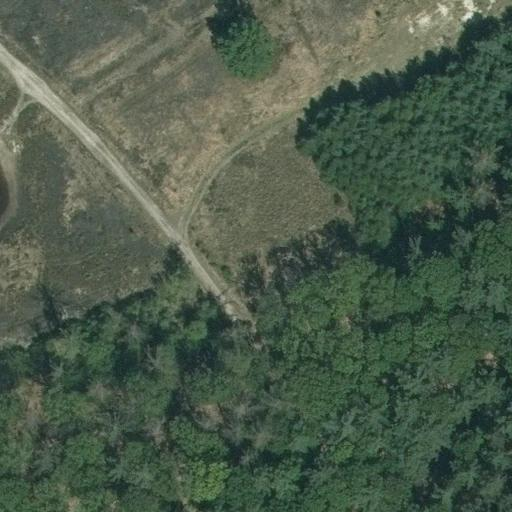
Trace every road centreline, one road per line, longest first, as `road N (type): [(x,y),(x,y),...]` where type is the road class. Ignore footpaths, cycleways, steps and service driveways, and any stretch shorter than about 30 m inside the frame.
road 1 (track): [(361,511),(170,226),(0,52)]
road 2 (track): [(511,410),(406,511)]
